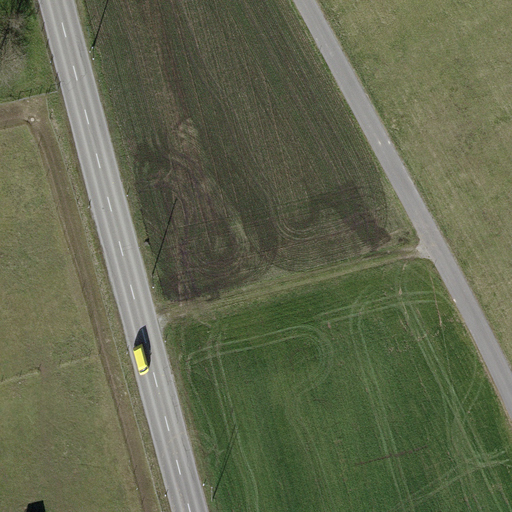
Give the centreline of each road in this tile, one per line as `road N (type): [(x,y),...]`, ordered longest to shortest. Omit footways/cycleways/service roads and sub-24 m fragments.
road 1 (secondary): [(55,0),(190,511)]
road 2 (unclassified): [(511,398),(306,0)]
